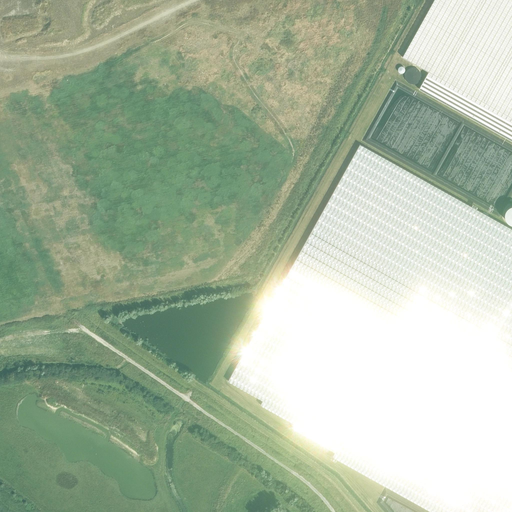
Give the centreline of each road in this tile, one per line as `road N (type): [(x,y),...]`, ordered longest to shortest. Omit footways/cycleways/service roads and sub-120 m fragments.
road 1 (unknown): [(380,7),(329,121),(277,212),(244,251),(191,283),(75,315),(58,328),(51,351)]
road 2 (unclassified): [(366,0),(342,75),(279,186),(224,254),(140,305),(111,359)]
road 3 (unclassified): [(332,511),(279,462),(111,359)]
